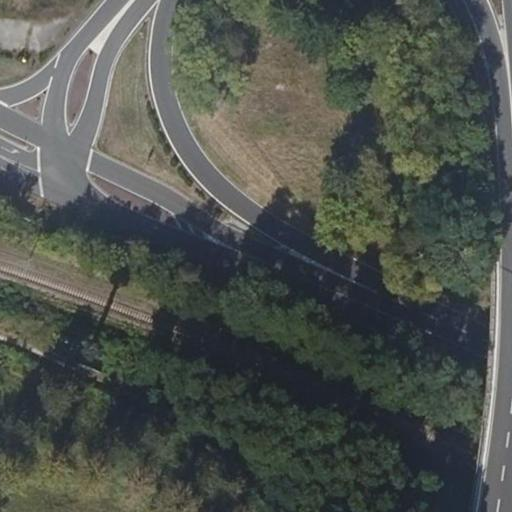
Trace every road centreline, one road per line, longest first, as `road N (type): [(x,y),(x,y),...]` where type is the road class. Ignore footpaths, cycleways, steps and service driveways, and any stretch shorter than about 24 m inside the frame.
road 1 (primary): [(467,350),(247,211),(202,169),(173,119),(162,73),(170,0)]
road 2 (tertiary): [(264,262),(174,200),(65,147)]
road 3 (primary): [(476,0),(501,84),(511,219)]
road 4 (secondary): [(264,262),(467,350)]
road 5 (secondary): [(74,199),(264,262)]
road 6 (primary): [(65,147),(91,121),(107,51),(151,0)]
